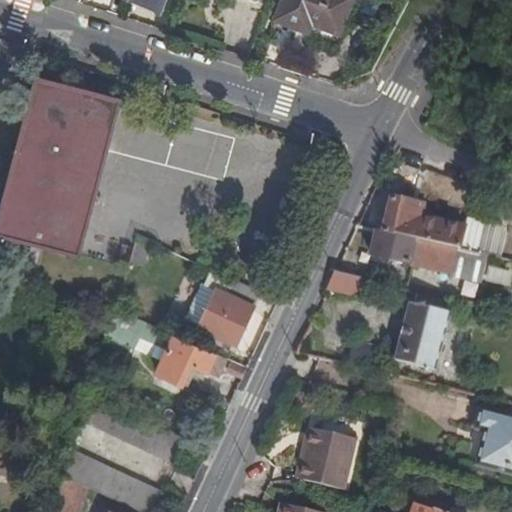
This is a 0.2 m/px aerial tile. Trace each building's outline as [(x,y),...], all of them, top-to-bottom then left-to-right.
[(141,0),(165,10),(168,0),(141,0)] [(260,0),(242,0),(241,3),(257,9),(260,0)] [(359,0),(289,0),(279,26),(304,36),(306,29),(343,43),(359,0)] [(0,230),(17,234),(57,79),(35,73),(0,210),(0,230)] [(120,95),(57,79),(17,234),(83,249),(120,95)] [(395,196),(388,233),(466,250),(471,224),(425,214),(427,204),(395,196)] [(471,224),(466,250),(483,254),(507,260),(511,234),(511,226),(510,223),(474,214),(471,224)] [(388,233),(378,231),(374,253),(478,278),(482,260),(483,254),(466,250),(388,233)] [(151,241),(139,235),(131,261),(144,265),(151,241)] [(222,273),(211,268),(204,284),(215,289),(199,325),(237,343),(261,291),(222,273)] [(366,278),(337,272),(330,288),(361,294),(366,278)] [(204,284),(201,283),(185,319),(199,325),(215,289),(204,284)] [(418,290),(415,302),(446,311),(449,299),(418,290)] [(434,369),(451,312),(446,311),(415,302),(412,301),(394,357),(434,369)] [(163,341),(139,331),(143,321),(116,309),(103,349),(128,361),(135,347),(139,338),(161,346),(163,341)] [(177,334),(144,319),(143,321),(139,331),(163,341),(171,345),(177,334)] [(221,376),(230,357),(177,334),(171,345),(159,373),(182,384),(192,363),(200,366),(221,376)] [(243,380),(250,366),(235,359),(229,372),(243,380)] [(190,387),(200,366),(192,363),(182,384),(190,387)] [(173,461),(185,437),(98,395),(87,421),(173,461)] [(511,412),(486,405),(478,429),(489,432),(480,464),(511,472),(511,412)] [(347,493),(359,441),(313,429),(298,480),(347,493)] [(88,485),(143,511),(150,511),(161,489),(73,448),(64,474),(88,485)] [(80,511),(88,485),(64,474),(52,511),(80,511)] [(435,509),(414,502),(411,511),(451,511),(452,511),(437,506),(435,509)]
